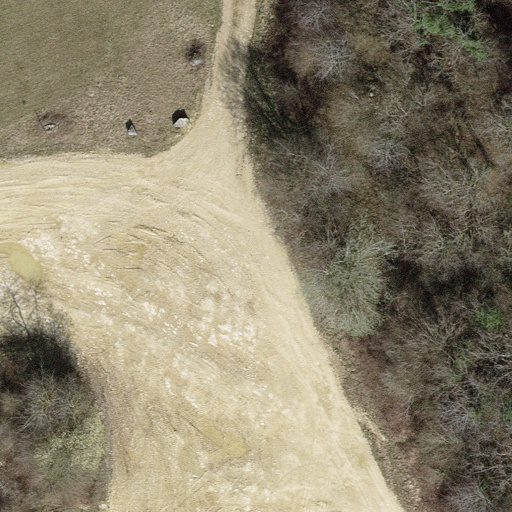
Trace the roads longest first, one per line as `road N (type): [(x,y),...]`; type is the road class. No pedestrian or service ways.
road 1 (track): [(349,374),(386,304),(422,185),(235,21)]
road 2 (track): [(202,198),(242,382),(286,511)]
road 3 (track): [(0,221),(202,198)]
road 4 (track): [(202,198),(239,0)]
